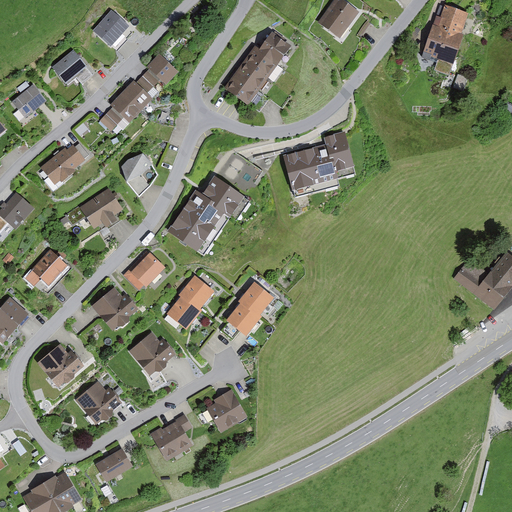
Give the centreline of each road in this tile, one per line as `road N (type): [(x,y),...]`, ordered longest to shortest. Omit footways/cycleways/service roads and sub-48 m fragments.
road 1 (residential): [(202,115),(157,215),(33,344),(16,389),(43,439),(74,454),(235,364)]
road 2 (primary): [(511,339),(348,445),(195,511)]
road 3 (residential): [(422,0),(335,106),(300,128),(247,132),(202,115)]
road 4 (residential): [(191,0),(0,187)]
road 5 (track): [(511,371),(494,404),(466,511)]
road 6 (residential): [(202,115),(194,86),(248,0)]
